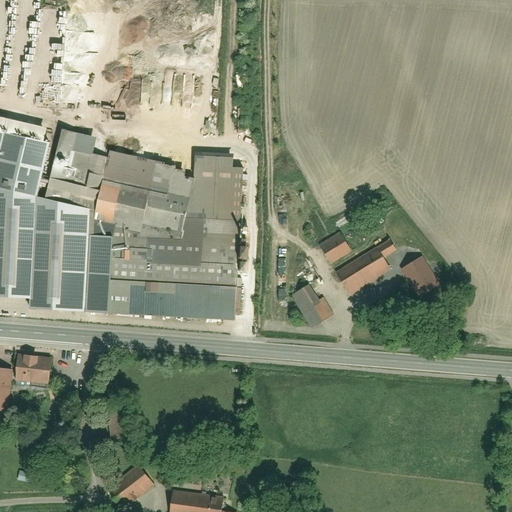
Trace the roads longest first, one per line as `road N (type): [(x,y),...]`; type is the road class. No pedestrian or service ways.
road 1 (primary): [(93,339),(511,372)]
road 2 (residential): [(102,496),(87,409),(93,339)]
